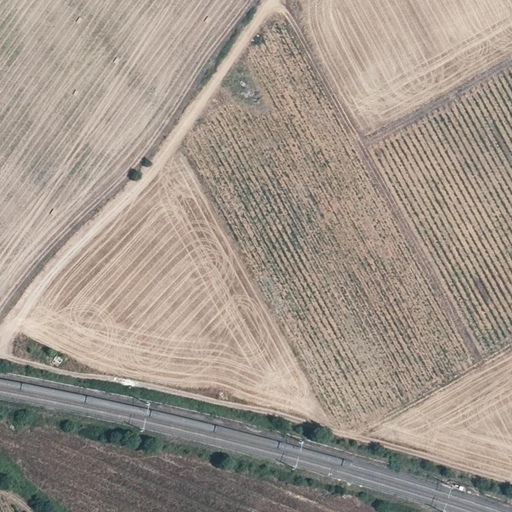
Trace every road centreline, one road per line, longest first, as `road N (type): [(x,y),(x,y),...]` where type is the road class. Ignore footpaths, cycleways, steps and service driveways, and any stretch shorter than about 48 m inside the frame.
road 1 (track): [(0,355),(275,414),(511,486)]
road 2 (track): [(271,0),(310,53),(474,351),(489,358),(511,345)]
road 3 (track): [(271,0),(176,138),(41,284),(0,349)]
road 4 (track): [(362,146),(511,58)]
